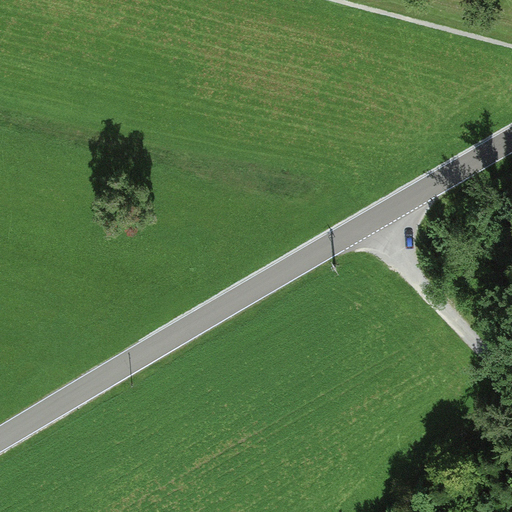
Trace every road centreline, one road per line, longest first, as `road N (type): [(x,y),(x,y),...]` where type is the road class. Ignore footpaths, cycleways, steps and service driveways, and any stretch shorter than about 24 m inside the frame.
road 1 (unclassified): [(511,143),(0,442)]
road 2 (track): [(366,223),(511,373)]
